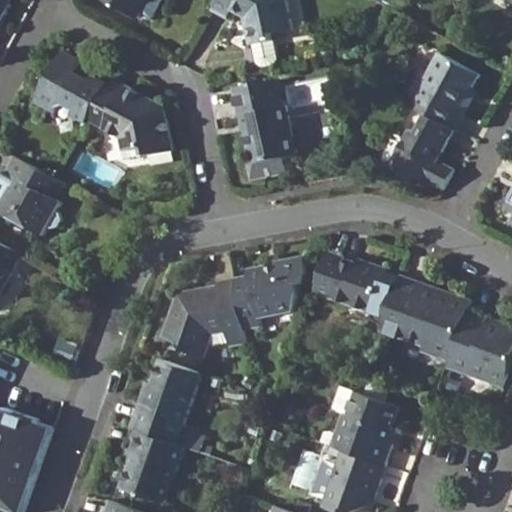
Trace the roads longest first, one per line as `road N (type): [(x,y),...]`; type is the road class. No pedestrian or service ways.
road 1 (residential): [(223,231),(181,240),(136,277),(50,511)]
road 2 (residential): [(53,20),(198,101),(223,231)]
road 3 (residential): [(447,231),(357,206),(223,231)]
road 4 (residential): [(417,511),(439,446),(505,468)]
road 5 (residential): [(447,231),(511,123)]
